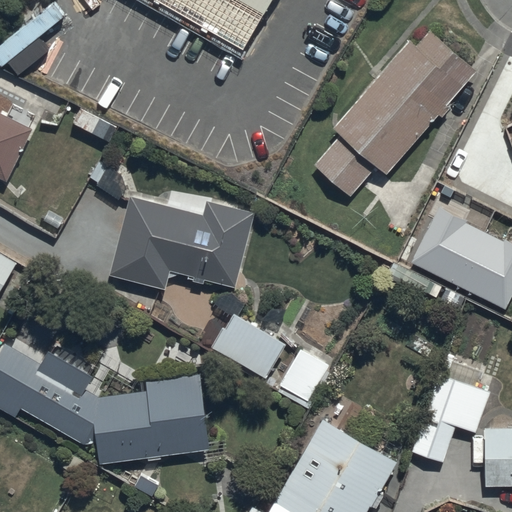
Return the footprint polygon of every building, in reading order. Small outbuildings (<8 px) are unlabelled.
[(141,0),(242,56),(273,0),(141,0)] [(342,135),(316,166),(349,197),(375,170),(383,177),(438,118),(441,120),(450,110),(446,106),(474,75),(429,33),(416,47),(412,44),(335,129),(342,135)] [(482,165),(461,207),(506,229),(511,216),(511,107),(488,96),(466,140),(487,150),(480,164),(482,165)] [(0,177),(10,182),(34,129),(0,112),(0,177)] [(132,179),(100,162),(90,180),(122,197),(132,179)] [(257,215),(207,202),(203,216),(132,197),(111,276),(166,291),(171,272),(189,277),(188,281),(205,285),(206,282),(237,290),(257,215)] [(0,253),(0,293),(17,264),(0,253)] [(435,297),(440,287),(392,264),(387,274),(435,297)] [(286,345),(238,318),(245,306),(233,295),(221,297),(216,305),(234,318),(227,330),(225,329),(213,350),(266,380),(286,345)] [(338,342),(313,326),(305,340),(329,356),(338,342)] [(45,365),(6,344),(0,354),(0,408),(17,418),(22,409),(86,445),(98,444),(100,466),(147,460),(147,461),(163,459),(163,457),(210,451),(201,375),(147,381),(141,393),(99,399),(87,391),(95,379),(52,354),(45,365)] [(330,366),(301,351),(282,386),(312,402),(330,366)] [(489,392),(438,375),(410,451),(444,462),(456,427),(475,434),(489,392)] [(377,511),(401,472),(327,429),(277,511),(377,511)] [(511,429),(485,429),(486,488),(511,488),(511,429)]
